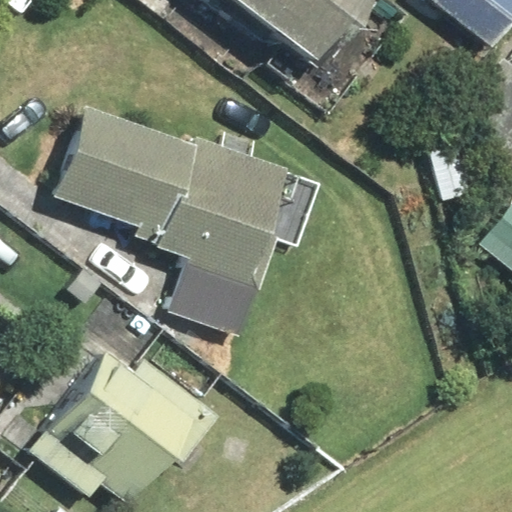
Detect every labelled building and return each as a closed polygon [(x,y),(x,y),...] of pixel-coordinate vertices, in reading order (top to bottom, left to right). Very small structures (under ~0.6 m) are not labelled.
[(86,16),(64,0),(32,0),(0,42),(0,103),(47,140),(134,28),(98,0),(86,16)] [(366,0),(202,0),(258,43),(265,34),(306,66),(337,27),(346,34),(368,6),(364,3),(366,0)] [(511,13),(511,0),(420,0),(486,49),(511,13)] [(172,84),(132,54),(59,149),(140,210),(225,99),(184,68),(172,84)] [(511,70),(498,61),(454,121),(511,163),(511,70)] [(432,129),(461,90),(427,65),(399,104),(432,129)] [(252,149),(221,126),(151,219),(233,281),(321,164),(281,134),(270,149),(259,140),(252,149)] [(457,147),(422,157),(436,207),(471,198),(457,147)] [(331,187),(250,294),(316,347),(311,354),(332,369),(320,385),(370,425),(429,382),(387,244),(394,235),(331,187)] [(511,211),(506,207),(484,234),(511,256),(511,211)] [(127,376),(101,355),(22,453),(83,502),(95,488),(122,509),(165,457),(176,466),(212,420),(139,361),(127,376)]
